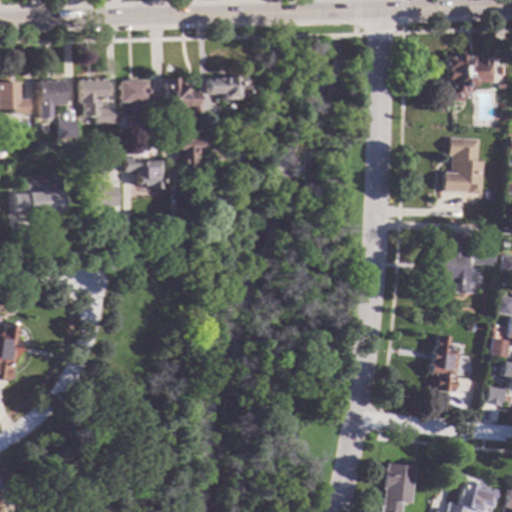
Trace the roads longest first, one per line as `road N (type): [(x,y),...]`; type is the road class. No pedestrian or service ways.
road 1 (residential): [(334,511),(355,419),(372,250),(378,0)]
road 2 (secondary): [(0,20),(511,6)]
road 3 (residential): [(88,277),(90,319),(69,379),(51,405),(0,445)]
road 4 (residential): [(511,434),(355,419)]
